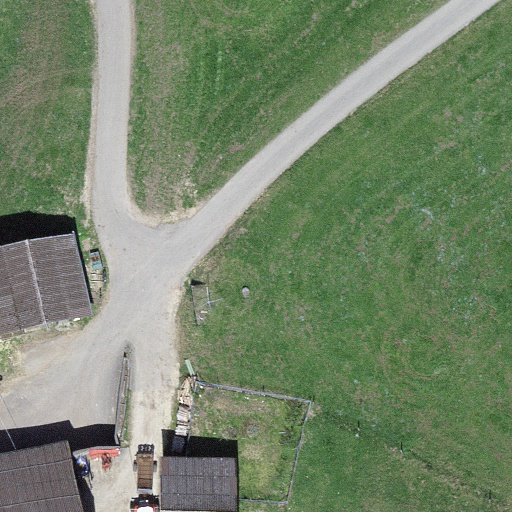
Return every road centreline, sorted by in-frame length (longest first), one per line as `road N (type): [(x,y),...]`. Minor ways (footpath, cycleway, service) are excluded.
road 1 (unclassified): [(458,0),(182,241),(148,260),(120,247),(101,215),(96,182),(108,0)]
road 2 (track): [(17,423),(116,329),(148,260)]
